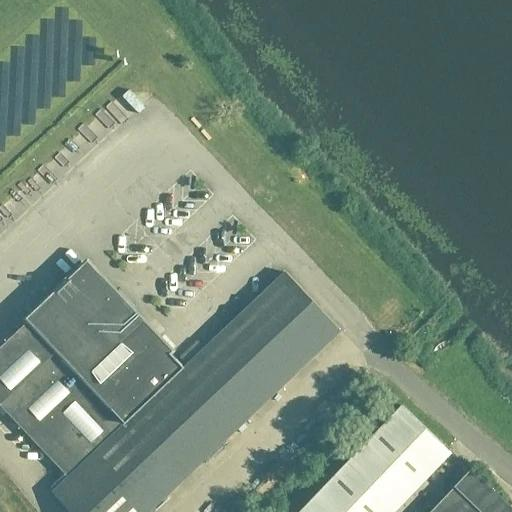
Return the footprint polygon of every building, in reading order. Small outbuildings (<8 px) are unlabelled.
[(52,40),(62,54),(75,44),(66,31),(52,40)] [(155,240),(173,248),(181,229),(188,232),(201,202),(164,187),(140,243),(130,239),(119,263),(141,273),(155,240)] [(52,495),(68,511),(151,511),(340,333),(285,274),(184,369),(87,267),(0,349),(0,408),(68,480),(52,495)] [(288,462),(325,414),(335,414),(341,405),(341,390),(316,391),(290,426),(290,431),(280,432),(281,441),(268,441),(268,452),(258,452),(258,465),(250,466),(243,475),(269,474),(268,463),(288,462)] [(379,511),(442,446),(401,407),(301,511),(379,511)] [(511,511),(511,510),(471,472),(433,511),(511,511)]
